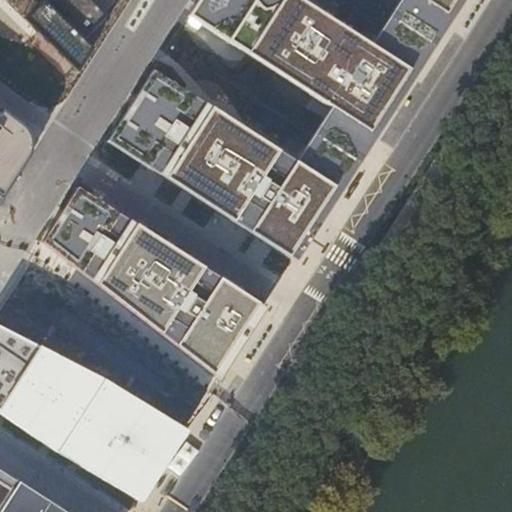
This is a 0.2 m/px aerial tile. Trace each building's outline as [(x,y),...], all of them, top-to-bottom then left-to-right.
[(91,0),(41,0),(47,6),(84,40),(107,16),(91,0)] [(312,135),(355,164),(430,46),(388,18),(369,45),(298,0),(197,0),(187,17),(329,108),(312,135)] [(399,0),(388,18),(430,46),(459,0),(399,0)] [(84,40),(47,6),(28,24),(78,72),(92,48),(84,40)] [(293,162),(152,71),(107,140),(290,261),(355,164),(312,135),(293,162)] [(0,109),(0,200),(28,158),(30,151),(31,141),(28,131),(22,126),(0,109)] [(262,307),(77,188),(42,241),(215,378),(262,307)] [(182,429),(0,327),(0,411),(136,500),(182,429)] [(0,511),(66,511),(0,470),(0,511)]
